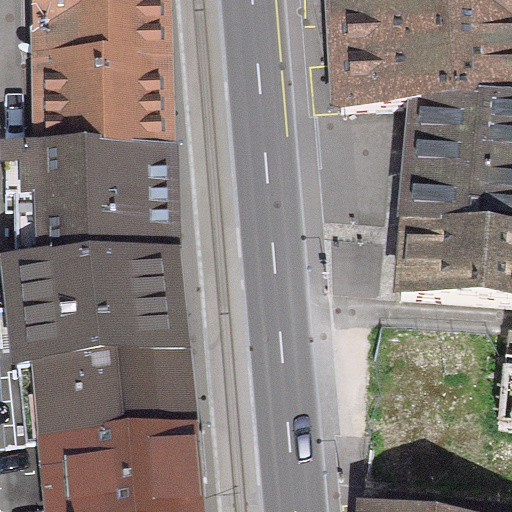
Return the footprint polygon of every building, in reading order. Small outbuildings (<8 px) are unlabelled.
[(173,0),(36,0),(38,135),(176,132),(173,0)] [(511,0),(336,0),(342,96),(511,88),(511,0)] [(511,91),(416,97),(406,210),(511,215),(511,91)] [(176,132),(38,135),(9,136),(5,193),(19,194),(20,248),(188,234),(176,132)] [(511,215),(406,210),(401,289),(511,295),(511,215)] [(188,234),(20,248),(9,249),(18,360),(196,345),(188,234)] [(24,437),(44,435),(203,422),(196,345),(18,360),(24,437)] [(209,511),(203,422),(44,435),(49,511),(209,511)] [(468,511),(368,501),(367,511),(468,511)]
